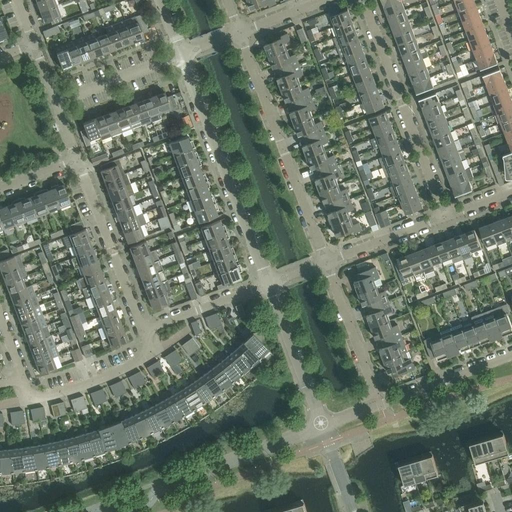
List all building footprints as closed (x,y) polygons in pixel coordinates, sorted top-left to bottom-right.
[(39,0),(36,1),(40,11),(56,5),(54,0),(39,0)] [(275,0),(247,0),(251,9),(269,3),(270,6),(276,3),(275,0)] [(388,16),(405,10),(402,0),(384,7),(388,16)] [(459,11),(476,5),(474,0),(460,0),(456,2),(459,11)] [(60,16),(56,5),(40,11),(44,22),(50,20),(52,24),(62,20),(60,16)] [(463,21),(480,14),(476,5),(459,11),(463,21)] [(348,10),(331,16),(335,26),(352,20),(348,10)] [(392,26),(409,19),(405,10),(388,16),(392,26)] [(144,38),(142,33),(148,31),(142,14),(125,20),(134,42),(144,38)] [(467,30),(483,24),(480,14),(463,21),(467,30)] [(395,35),(413,29),(409,19),(392,26),(395,35)] [(115,24),(123,46),(134,42),(125,20),(115,24)] [(339,36),(356,29),(352,20),(335,26),(339,36)] [(105,28),(107,34),(113,50),(123,46),(115,24),(105,28)] [(470,40),(487,34),(483,24),(467,30),(470,40)] [(42,31),(45,38),(60,32),(58,25),(42,31)] [(302,44),(308,42),(303,28),(297,30),(302,44)] [(334,38),(338,47),(359,39),(356,29),(339,36),(334,38)] [(399,45),(416,39),(413,29),(395,35),(399,45)] [(103,54),(97,37),(95,33),(85,37),(93,57),(103,54)] [(282,38),(265,45),(269,56),(288,50),(285,43),(291,41),(288,33),(282,36),(282,38)] [(107,34),(97,37),(103,54),(113,50),(107,34)] [(474,50),(491,43),(487,34),(470,40),(474,50)] [(93,57),(85,37),(75,40),(83,61),(93,57)] [(363,49),(359,39),(338,47),(341,57),(363,49)] [(403,55),(420,48),(416,39),(399,45),(403,55)] [(65,44),(67,49),(73,65),(83,61),(75,40),(65,44)] [(478,59),(494,53),(491,43),(474,50),(477,56),(478,59)] [(67,49),(65,44),(54,48),(56,53),(57,56),(55,57),(58,64),(60,63),(62,69),(73,65),(67,49)] [(406,64),(423,58),(420,48),(403,55),(406,64)] [(346,55),(350,64),(366,58),(363,49),(341,57),(346,55)] [(277,72),(281,71),(299,64),(296,54),(290,56),(288,50),(269,56),(274,68),(276,68),(277,72)] [(481,69),(498,63),(494,53),(478,59),(481,69)] [(350,64),(353,74),(370,68),(366,58),(350,64)] [(410,74),(427,67),(423,58),(406,64),(410,74)] [(281,71),(277,72),(279,78),(277,78),(282,90),(300,83),(298,77),(303,74),(299,64),(281,71)] [(414,83),(431,77),(427,67),(410,74),(414,83)] [(353,74),(357,83),(374,77),(370,68),(353,74)] [(487,85),(504,79),(500,68),(484,75),(487,85)] [(357,83),(360,93),(377,87),(374,77),(357,83)] [(414,83),(417,93),(435,87),(431,77),(414,83)] [(491,94),(508,88),(504,79),(487,85),(491,94)] [(300,83),(282,90),(286,102),(289,101),(290,106),(294,105),(312,98),(308,88),(303,90),(300,83)] [(340,89),(338,85),(329,88),(331,93),(335,92),(335,91),(340,89)] [(325,86),(316,90),(318,96),(327,92),(325,86)] [(381,96),(377,87),(360,93),(364,103),(381,96)] [(494,104),(511,98),(508,88),(491,94),(494,104)] [(172,95),(166,97),(165,92),(154,96),(160,112),(170,109),(171,111),(177,108),(172,95)] [(440,102),(437,92),(419,99),(423,109),(440,102)] [(460,101),(461,105),(466,104),(463,94),(458,96),(458,97),(454,99),(456,102),(460,101)] [(160,112),(154,96),(144,100),(150,116),(152,121),(152,122),(163,118),(160,112)] [(364,103),(368,113),(385,106),(381,96),(364,103)] [(290,106),(292,111),(290,112),(295,124),(313,117),(310,110),(316,108),(312,98),(294,105),(290,106)] [(498,114),(511,108),(511,99),(511,98),(494,104),(498,114)] [(144,100),(134,104),(140,120),(142,125),(152,121),(150,116),(144,100)] [(477,100),(474,101),(469,103),(472,111),(477,110),(480,108),(477,100)] [(440,102),(423,109),(427,119),(444,112),(440,102)] [(134,104),(124,108),(132,129),(142,125),(140,120),(134,104)] [(470,113),(466,104),(461,105),(465,115),(470,113)] [(124,108),(114,112),(121,132),(132,129),(124,108)] [(502,123),(511,119),(511,108),(498,114),(502,123)] [(343,113),(346,112),(346,110),(342,111),(338,113),(340,118),(344,116),(343,113)] [(387,111),(370,117),(374,127),(390,121),(387,111)] [(114,112),(104,115),(111,136),(121,132),(114,112)] [(430,128),(448,122),(444,112),(427,119),(430,128)] [(104,115),(93,119),(100,135),(99,135),(101,140),(111,136),(104,115)] [(179,124),(181,131),(193,127),(189,115),(181,117),(183,122),(179,124)] [(303,140),(307,139),(325,132),(321,122),(315,124),(313,117),(295,124),(299,136),(301,135),(303,140)] [(100,135),(93,119),(83,123),(85,129),(80,131),(84,141),(89,139),(99,135),(100,135)] [(505,133),(511,130),(511,119),(502,123),(505,133)] [(374,127),(377,137),(394,131),(390,121),(374,127)] [(434,138),(451,131),(448,122),(430,128),(434,138)] [(487,122),(478,126),(480,131),(489,128),(487,122)] [(469,125),(472,134),(477,132),(473,123),(469,125)] [(480,131),(481,136),(491,132),(489,128),(480,131)] [(375,149),(381,147),(397,140),(394,131),(377,137),(371,139),(375,149)] [(438,147),(455,141),(451,131),(434,138),(438,147)] [(307,139),(303,140),(305,145),(303,146),(307,158),(326,151),(323,144),(329,142),(325,132),(307,139)] [(480,142),(477,132),(472,134),(476,144),(480,142)] [(187,136),(169,143),(173,155),(194,147),(193,142),(190,143),(187,136)] [(401,150),(397,140),(381,147),(384,156),(401,150)] [(441,157),(458,150),(455,141),(438,147),(441,157)] [(480,142),(476,144),(477,149),(472,151),(474,156),(479,153),(484,152),(480,142)] [(194,147),(173,155),(177,166),(199,158),(197,153),(194,154),(192,148),(195,147),(194,147)] [(383,167),(405,159),(401,150),(384,156),(379,158),(383,167)] [(445,167),(462,160),(458,150),(441,157),(445,167)] [(326,151),(307,158),(312,169),(314,169),(316,174),(319,172),(338,165),(334,155),(328,157),(326,151)] [(488,161),(484,152),(479,153),(483,163),(488,161)] [(108,159),(106,153),(91,159),(93,165),(108,159)] [(346,162),(352,160),(350,153),(343,155),(346,162)] [(198,163),(200,162),(199,158),(177,166),(182,177),(200,170),(198,163)] [(102,170),(100,171),(104,181),(124,174),(118,159),(100,165),(102,170)] [(405,159),(383,167),(387,177),(392,175),(408,169),(405,159)] [(466,170),(463,162),(462,160),(445,167),(449,176),(466,170)] [(483,163),(487,173),(491,171),(488,161),(483,163)] [(319,172),(316,174),(317,179),(316,179),(320,191),(338,184),(336,178),(341,175),(338,165),(319,172)] [(412,178),(408,169),(392,175),(395,185),(412,178)] [(203,177),(200,170),(182,177),(186,188),(207,180),(205,176),(203,177)] [(449,176),(452,186),(469,179),(466,170),(449,176)] [(130,183),(126,173),(124,174),(104,181),(108,191),(130,183)] [(412,178),(395,185),(390,186),(394,196),(399,194),(416,188),(412,178)] [(456,196),(473,189),(469,179),(452,186),(456,196)] [(209,185),(207,180),(186,188),(190,199),(209,192),(206,186),(209,185)] [(128,195),(134,193),(130,183),(108,191),(112,202),(128,195)] [(64,184),(56,187),(56,185),(51,186),(59,207),(71,203),(64,184)] [(338,184),(320,191),(325,203),(327,202),(328,207),(332,206),(350,199),(347,189),(341,191),(338,184)] [(52,189),(45,191),(44,189),(40,191),(48,212),(59,207),(51,186),(51,187),(52,189)] [(402,204),(419,197),(416,188),(399,194),(402,204)] [(36,195),(30,197),(37,216),(48,212),(40,191),(36,192),(36,195)] [(211,199),(209,192),(190,199),(194,211),(216,203),(214,198),(211,199)] [(116,212),(132,205),(128,195),(112,202),(116,212)] [(30,197),(23,200),(22,197),(18,199),(26,220),(37,216),(30,197)] [(406,214),(423,208),(419,197),(402,204),(406,214)] [(7,206),(14,224),(26,220),(18,199),(13,201),(14,203),(7,206)] [(332,206),(328,207),(330,212),(328,213),(333,225),(351,218),(349,211),(354,209),(350,199),(332,206)] [(366,213),(372,210),(368,201),(362,204),(365,213),(366,213)] [(215,208),(217,207),(216,203),(194,211),(199,222),(218,216),(215,208)] [(120,222),(136,216),(132,205),(116,212),(120,222)] [(0,207),(0,220),(3,229),(14,224),(7,206),(0,208),(0,207)] [(162,206),(158,207),(160,212),(162,217),(166,216),(162,206)] [(372,210),(366,213),(372,226),(377,224),(372,210)] [(386,210),(381,212),(376,214),(381,228),(392,224),(386,210)] [(146,223),(143,213),(136,216),(120,222),(124,232),(140,226),(146,223)] [(162,230),(170,226),(166,217),(158,220),(162,230)] [(505,237),(511,234),(511,225),(509,217),(499,220),(505,237)] [(359,223),(354,225),(351,218),(333,225),(337,237),(355,230),(356,232),(362,230),(359,223)] [(219,220),(201,227),(205,239),(226,231),(225,227),(222,228),(219,220)] [(499,220),(490,224),(497,244),(498,244),(498,245),(507,242),(505,237),(499,220)] [(69,225),(71,231),(84,226),(82,221),(69,225)] [(479,228),(487,247),(497,244),(490,224),(479,228)] [(128,243),(144,236),(140,226),(124,232),(128,243)] [(85,229),(69,235),(73,246),(89,240),(85,229)] [(472,253),(482,249),(475,230),(465,233),(471,250),(471,251),(472,254),(472,253)] [(226,231),(205,239),(209,250),(228,243),(225,237),(228,236),(226,231)] [(471,251),(471,250),(465,233),(455,237),(462,254),(471,251)] [(186,246),(181,234),(177,236),(182,248),(186,246)] [(462,254),(455,237),(446,241),(452,258),(452,257),(454,263),(463,259),(461,254),(462,254)] [(77,256),(93,250),(89,240),(73,246),(77,256)] [(146,241),(129,247),(133,258),(150,252),(146,241)] [(436,244),(442,261),(452,258),(446,241),(436,244)] [(180,252),(176,242),(171,244),(175,254),(180,252)] [(48,243),(43,245),(47,256),(52,254),(48,243)] [(233,249),(231,250),(228,243),(209,250),(214,261),(235,253),(233,249)] [(442,261),(436,244),(427,248),(433,265),(442,261)] [(427,248),(417,251),(423,268),(425,272),(425,274),(435,270),(433,265),(427,248)] [(0,258),(10,254),(8,249),(0,251),(0,258)] [(81,266),(97,260),(93,250),(77,256),(71,259),(74,268),(81,266)] [(150,252),(133,258),(137,268),(159,260),(155,250),(150,252)] [(417,251),(408,255),(414,272),(415,275),(416,275),(425,272),(423,268),(417,251)] [(179,264),(184,262),(180,252),(175,254),(179,264)] [(236,258),(235,253),(214,261),(218,273),(239,265),(239,264),(236,265),(234,259),(236,258)] [(19,254),(0,261),(0,268),(2,273),(23,265),(19,254)] [(414,272),(408,255),(397,259),(398,260),(394,262),(403,284),(410,282),(408,277),(415,275),(414,272)] [(511,263),(511,255),(503,259),(503,261),(505,266),(511,263)] [(85,276),(101,270),(97,260),(81,266),(85,276)] [(141,278),(163,270),(159,260),(137,268),(141,278)] [(494,265),(495,270),(505,266),(503,261),(494,265)] [(22,277),(27,275),(23,265),(2,273),(6,283),(22,277)] [(238,270),(241,269),(239,265),(218,273),(222,285),(241,277),(238,270)] [(354,282),(359,293),(377,286),(383,284),(376,267),(354,275),(356,281),(354,282)] [(480,275),(491,271),(489,267),(479,271),(480,275)] [(82,289),(105,280),(101,270),(85,276),(85,277),(79,279),(82,289)] [(145,288),(167,280),(163,270),(141,278),(145,288)] [(9,293),(26,287),(22,277),(6,283),(9,293)] [(86,298),(92,296),(108,290),(105,280),(82,289),(86,298)] [(161,282),(167,280),(145,288),(149,298),(165,292),(161,282)] [(197,298),(191,282),(185,284),(191,300),(197,298)] [(205,295),(202,285),(201,282),(195,284),(200,297),(205,295)] [(13,303),(35,295),(31,285),(26,287),(9,293),(13,303)] [(377,286),(359,293),(363,305),(365,304),(367,309),(371,308),(389,301),(385,291),(380,293),(377,286)] [(422,292),(421,292),(423,297),(432,294),(431,289),(427,290),(425,287),(421,289),(422,292)] [(96,306),(112,300),(108,290),(92,296),(96,306)] [(153,309),(169,303),(165,292),(149,298),(153,309)] [(35,295),(13,303),(17,313),(39,305),(35,295)] [(63,307),(60,297),(55,299),(59,309),(63,307)] [(100,317),(116,310),(112,300),(96,306),(100,317)] [(371,308),(367,309),(369,315),(367,315),(371,327),(390,320),(387,313),(393,311),(389,301),(371,308)] [(235,306),(239,318),(246,316),(241,303),(235,306)] [(510,314),(511,314),(507,304),(493,309),(503,335),(511,331),(511,326),(507,314),(510,313),(510,314)] [(21,323),(43,315),(39,305),(17,313),(21,323)] [(492,339),(503,335),(493,309),(482,313),(492,339)] [(104,327),(120,321),(116,310),(100,317),(104,327)] [(221,324),(217,313),(211,315),(215,326),(221,324)] [(472,320),(475,326),(482,343),(492,339),(482,313),(471,317),(472,320)] [(78,314),(75,315),(74,315),(70,316),(74,326),(82,323),(78,314)] [(25,333),(47,325),(43,315),(21,323),(25,333)] [(211,315),(205,317),(210,329),(215,327),(215,326),(211,315)] [(63,319),(62,320),(66,330),(71,327),(67,317),(63,319)] [(190,323),(195,335),(201,332),(197,320),(190,323)] [(390,320),(371,327),(376,339),(378,338),(380,343),(383,342),(402,335),(398,325),(392,327),(390,320)] [(482,343),(475,326),(472,320),(462,324),(471,348),(482,343)] [(102,339),(124,331),(120,321),(104,327),(98,329),(102,339)] [(78,336),(86,333),(82,323),(74,326),(78,336)] [(224,331),(221,324),(215,326),(215,327),(216,327),(221,332),(224,331)] [(460,352),(471,348),(462,324),(451,328),(460,352)] [(28,344),(50,335),(47,325),(25,333),(28,344)] [(441,332),(450,356),(460,352),(451,328),(441,332)] [(264,339),(261,330),(252,333),(244,342),(259,358),(268,349),(261,342),(264,339)] [(112,348),(128,341),(124,331),(102,339),(107,337),(112,348)] [(437,357),(438,360),(450,356),(441,332),(443,338),(432,342),(431,338),(424,340),(431,359),(437,357)] [(83,335),(86,334),(86,333),(78,336),(80,342),(85,340),(83,335)] [(50,335),(28,344),(32,354),(54,345),(50,335)] [(383,342),(380,343),(382,348),(380,349),(384,361),(408,352),(402,335),(383,342)] [(194,352),(200,348),(192,337),(186,341),(194,352)] [(186,341),(181,345),(189,355),(194,352),(186,341)] [(250,366),(259,358),(244,342),(235,349),(250,366)] [(88,343),(81,346),(85,357),(93,355),(88,343)] [(36,364),(58,355),(54,345),(32,354),(36,364)] [(75,361),(78,360),(83,359),(79,348),(71,351),(75,361)] [(241,374),(250,366),(235,349),(227,357),(241,374)] [(177,364),(182,360),(175,350),(170,353),(177,364)] [(408,352),(384,361),(389,373),(391,372),(393,377),(396,376),(415,369),(408,352)] [(170,353),(164,357),(172,367),(177,364),(170,353)] [(52,358),(58,356),(58,355),(36,364),(40,375),(56,368),(52,358)] [(231,381),(241,374),(227,357),(218,364),(231,381)] [(158,375),(164,372),(158,361),(152,364),(158,375)] [(147,367),(153,379),(158,375),(152,364),(147,367)] [(222,388),(231,381),(218,364),(209,371),(222,388)] [(146,383),(140,371),(134,374),(140,386),(146,383)] [(212,395),(222,388),(209,371),(200,377),(212,395)] [(128,377),(134,389),(140,386),(134,374),(128,377)] [(202,402),(212,395),(200,377),(190,384),(202,402)] [(127,392),(121,380),(115,383),(120,395),(127,392)] [(110,385),(115,397),(120,395),(115,383),(110,385)] [(192,409),(202,402),(190,384),(181,390),(192,409)] [(107,401),(102,388),(96,391),(101,403),(107,401)] [(192,409),(181,390),(171,396),(182,415),(192,409)] [(90,393),(95,405),(101,403),(96,391),(90,393)] [(87,408),(83,395),(77,398),(80,410),(87,408)] [(182,415),(171,396),(161,402),(172,421),(182,415)] [(71,399),(75,412),(80,410),(77,398),(71,399)] [(66,414),(63,402),(57,403),(60,416),(66,414)] [(161,426),(172,421),(161,402),(151,407),(161,426)] [(51,405),(54,417),(60,416),(57,403),(51,405)] [(46,419),(43,406),(37,408),(39,420),(46,419)] [(161,426),(151,407),(141,412),(150,432),(161,426)] [(30,409),(33,422),(39,420),(37,408),(30,409)] [(25,423),(23,410),(16,411),(18,424),(25,423)] [(139,437),(150,432),(141,412),(130,417),(139,437)] [(139,437),(130,417),(120,421),(128,441),(139,437)] [(128,441),(120,421),(109,425),(117,446),(128,441)] [(117,446),(109,425),(99,429),(106,450),(117,446)] [(88,433),(95,454),(106,450),(99,429),(88,433)] [(95,454),(88,433),(77,436),(83,457),(95,454)] [(510,454),(504,434),(492,437),(498,458),(510,454)] [(83,457),(77,436),(66,439),(72,460),(83,457)] [(487,461),(498,458),(492,437),(481,441),(487,461)] [(72,460),(66,439),(55,442),(60,463),(72,460)] [(470,444),(476,464),(487,461),(481,441),(470,444)] [(48,465),(60,463),(55,442),(44,444),(48,465)] [(36,468),(48,465),(44,444),(33,446),(36,468)] [(24,469),(36,468),(33,446),(21,448),(24,469)] [(13,471),(24,469),(21,448),(10,449),(13,471)] [(0,463),(1,472),(13,471),(10,449),(0,450),(0,463)] [(439,475),(433,455),(421,458),(427,479),(439,475)] [(410,462),(416,482),(427,479),(421,458),(410,462)] [(399,465),(405,485),(416,482),(410,462),(399,465)] [(460,507),(461,511),(486,511),(484,502),(475,505),(474,502),(460,507)] [(306,511),(304,503),(293,506),(294,511),(306,511)]
